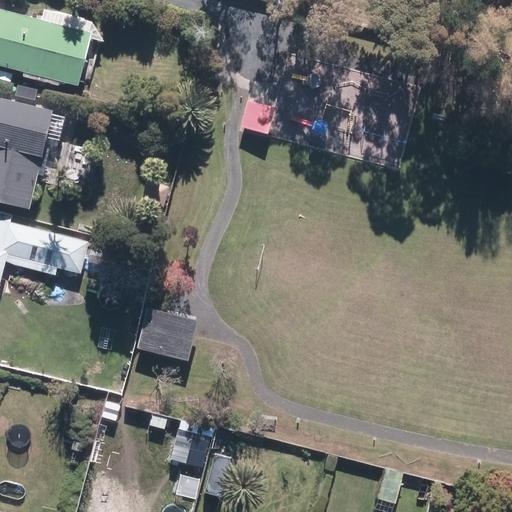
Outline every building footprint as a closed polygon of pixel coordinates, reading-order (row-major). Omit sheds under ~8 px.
[(64,83),(82,87),(98,25),(48,12),(46,23),(0,11),(0,66),(27,74),(26,78),(62,87),(64,83)] [(277,103),(251,97),(245,124),(271,130),(277,103)] [(0,116),(0,203),(32,212),(51,139),(63,142),(70,118),(4,100),(0,116)] [(138,138),(153,143),(157,132),(143,126),(138,138)] [(0,300),(9,265),(58,276),(60,269),(84,275),(92,244),(0,221),(0,300)] [(90,264),(104,267),(108,251),(94,248),(90,264)] [(142,351),(193,363),(202,325),(151,313),(142,351)] [(169,439),(176,414),(155,408),(148,433),(169,439)] [(229,454),(210,449),(201,491),(220,495),(229,454)] [(377,511),(397,511),(405,477),(387,470),(377,511)]
